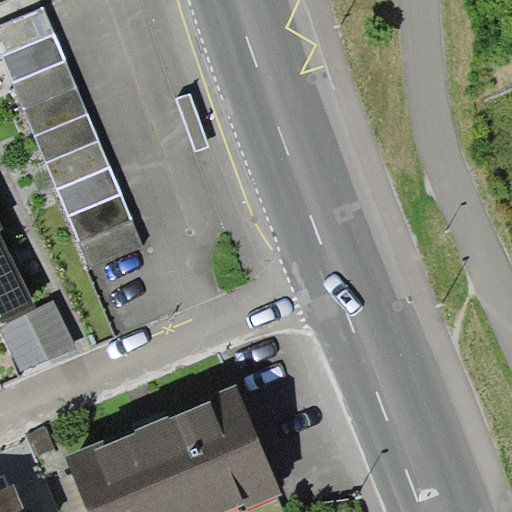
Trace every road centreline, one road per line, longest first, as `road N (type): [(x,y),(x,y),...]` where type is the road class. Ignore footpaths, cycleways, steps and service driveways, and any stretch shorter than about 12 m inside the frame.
road 1 (residential): [(0,428),(346,283)]
road 2 (primary): [(346,283),(248,0)]
road 3 (primary): [(441,511),(346,283)]
